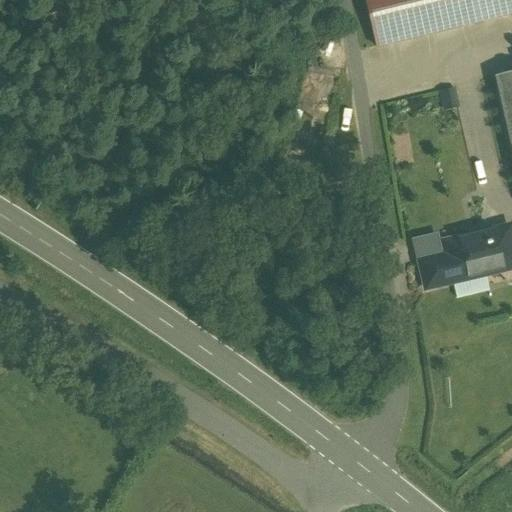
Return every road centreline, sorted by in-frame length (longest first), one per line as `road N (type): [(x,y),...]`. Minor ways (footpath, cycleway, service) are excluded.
road 1 (unclassified): [(330,0),(412,356),(388,413),(353,464)]
road 2 (secondary): [(0,217),(175,331),(353,464)]
